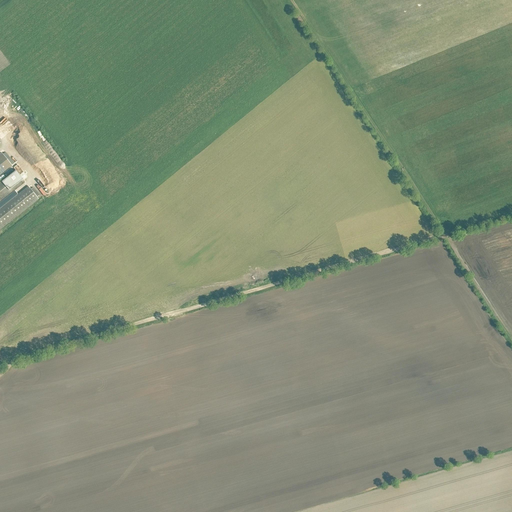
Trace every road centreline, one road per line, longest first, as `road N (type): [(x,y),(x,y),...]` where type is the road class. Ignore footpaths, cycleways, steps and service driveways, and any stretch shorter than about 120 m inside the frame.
road 1 (track): [(0,372),(24,356),(442,235)]
road 2 (track): [(291,0),(442,235)]
road 3 (track): [(442,235),(511,340)]
